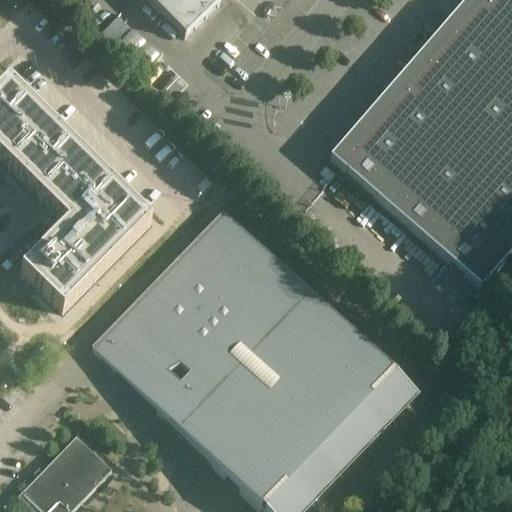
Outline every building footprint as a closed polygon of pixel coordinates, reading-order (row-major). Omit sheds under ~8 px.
[(143,0),(184,42),(226,0),(143,0)] [(511,0),(471,0),(419,62),(330,165),(481,295),(511,259),(511,0)] [(3,85),(0,88),(0,165),(64,227),(18,274),(60,315),(148,225),(3,85)] [(93,356),(255,511),(304,511),(413,401),(226,219),(93,356)] [(26,511),(75,511),(111,475),(76,441),(17,502),(26,511)]
